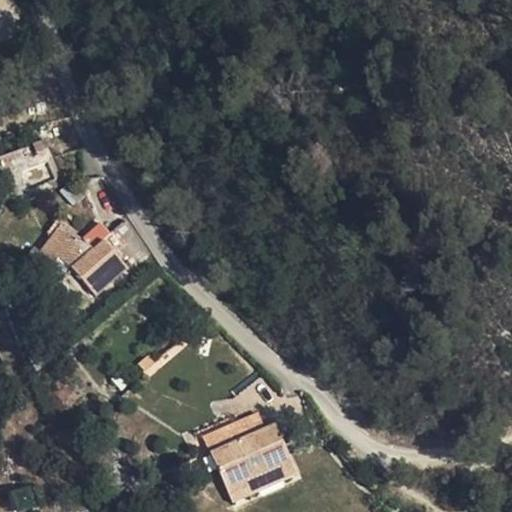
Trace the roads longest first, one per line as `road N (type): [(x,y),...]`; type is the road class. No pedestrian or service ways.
road 1 (residential): [(307,382),(235,325),(122,198),(45,0)]
road 2 (track): [(511,437),(447,453),(391,450),(361,438),(307,382)]
